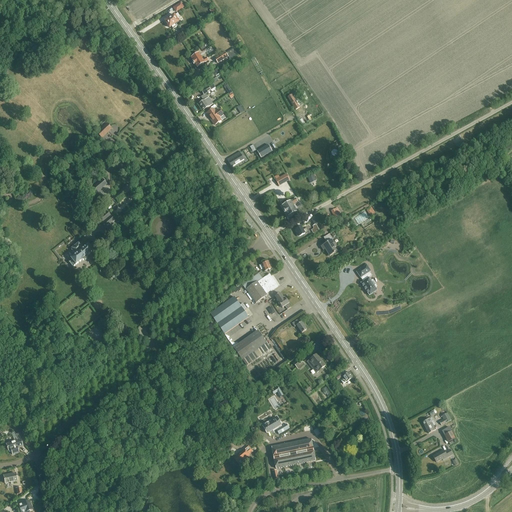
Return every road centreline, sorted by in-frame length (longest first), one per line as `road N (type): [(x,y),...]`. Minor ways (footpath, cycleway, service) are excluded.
road 1 (residential): [(33,455),(269,234)]
road 2 (secondary): [(269,234),(106,0)]
road 3 (secondary): [(398,469),(381,405),(269,234)]
road 4 (residential): [(250,511),(271,492),(392,469)]
road 5 (tertiary): [(397,508),(469,504),(511,470)]
